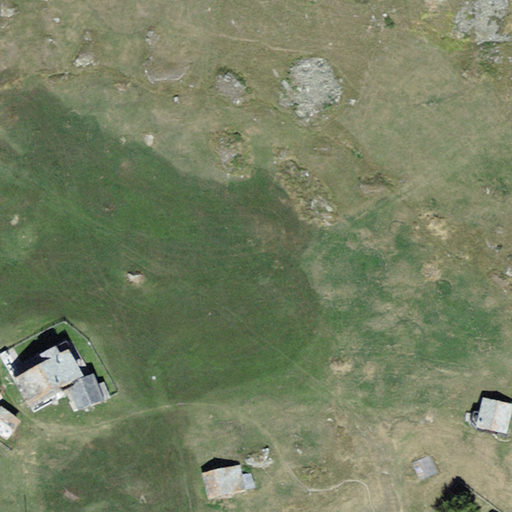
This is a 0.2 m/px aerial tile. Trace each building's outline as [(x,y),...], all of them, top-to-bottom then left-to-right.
[(74,352),(15,379),(28,408),(87,381),(74,352)] [(89,389),(72,397),(77,410),(95,403),(89,389)] [(511,416),(511,403),(482,398),(477,428),(509,434),(511,416)] [(6,405),(0,411),(0,437),(5,442),(24,422),(6,405)] [(242,463),(196,472),(203,502),(249,493),(242,463)]
